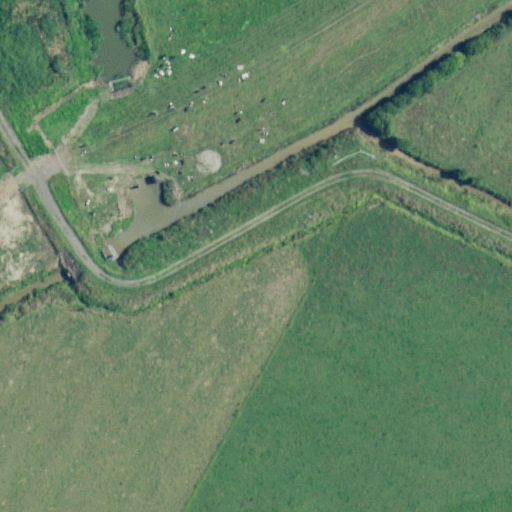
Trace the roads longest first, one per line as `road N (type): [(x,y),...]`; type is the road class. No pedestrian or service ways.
road 1 (track): [(0,121),(84,259),(125,282),(175,267),(341,175),(394,181)]
road 2 (unclassified): [(394,181),(511,237)]
